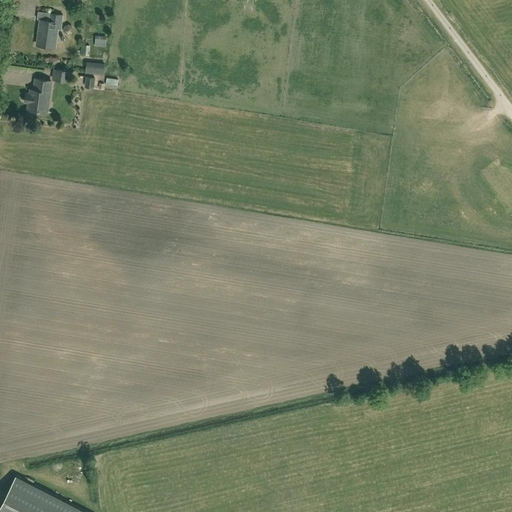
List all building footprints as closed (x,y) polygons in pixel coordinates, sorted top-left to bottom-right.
[(172,59),(218,62),(222,0),(132,0),(128,62),(138,39),(141,55),(157,56),(161,44),(170,85),(172,59)] [(225,0),(222,63),(230,64),(233,0),(225,0)] [(246,0),(237,0),(231,64),(240,65),(246,0)] [(250,0),(243,65),(251,66),(258,0),(250,0)] [(263,67),(269,0),(261,0),(255,66),(263,67)] [(297,0),(296,12),(326,15),(327,0),(297,0)] [(363,24),(365,0),(358,0),(356,23),(363,24)] [(62,15),(50,13),(49,20),(40,19),(38,33),(39,33),(38,45),(55,47),(57,27),(61,28),(62,15)] [(407,45),(414,46),(416,36),(409,35),(407,45)] [(94,38),(94,53),(98,53),(98,45),(108,46),(108,38),(94,38)] [(290,70),(298,70),(299,54),(291,53),(290,70)] [(326,56),(326,74),(335,74),(335,57),(326,56)] [(352,76),(360,77),(360,57),(352,56),(352,76)] [(379,58),(377,78),(385,79),(387,59),(379,58)] [(391,62),(391,80),(398,80),(399,62),(391,62)] [(70,70),(54,68),(53,78),(69,80),(70,70)] [(94,88),(95,77),(86,77),(85,87),(94,88)] [(105,86),(120,87),(121,79),(105,78),(105,86)] [(51,80),(35,79),(34,90),(31,89),(30,94),(26,94),(25,101),(29,102),(29,109),(48,111),(51,80)] [(0,505),(0,511),(87,511),(16,475),(0,505)]
